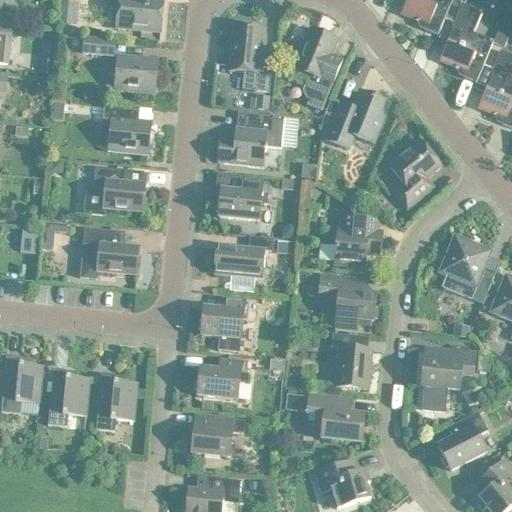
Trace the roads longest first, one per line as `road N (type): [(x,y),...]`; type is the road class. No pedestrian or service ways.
road 1 (residential): [(446,511),(391,420),(396,246),(485,188)]
road 2 (residential): [(201,0),(170,324)]
road 3 (residential): [(485,188),(337,0)]
road 4 (unclassified): [(153,508),(170,324)]
road 5 (residential): [(170,324),(0,307)]
